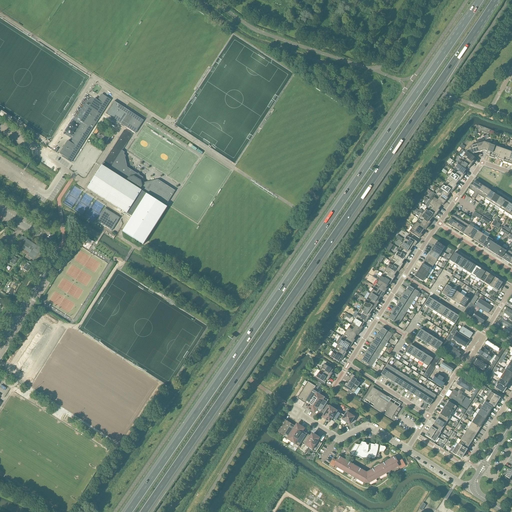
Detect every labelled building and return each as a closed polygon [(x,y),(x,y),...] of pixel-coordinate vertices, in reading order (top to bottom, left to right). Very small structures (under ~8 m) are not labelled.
[(511,89),(509,94),(505,92),(502,97),(511,102),(511,89)] [(71,162),(103,112),(111,100),(102,94),(98,100),(95,98),(80,121),(83,123),(74,137),(71,143),(68,141),(60,153),(59,154),(62,156),(62,157),(71,162)] [(119,124),(126,128),(126,127),(135,133),(144,120),(114,101),(106,114),(113,119),(113,120),(117,122),(120,123),(119,124)] [(0,115),(9,122),(12,117),(0,109),(0,115)] [(111,136),(101,130),(96,137),(107,143),(111,136)] [(477,144),(479,152),(485,150),(487,151),(488,151),(490,144),(484,142),(483,138),(477,140),(478,144),(477,144)] [(493,158),(497,147),(491,145),(492,143),(491,142),(490,144),(488,151),(487,151),(486,154),(489,155),(489,157),(493,158)] [(479,152),(477,144),(470,146),(466,151),(472,156),(474,153),(479,152)] [(131,159),(129,157),(113,147),(104,162),(88,188),(132,216),(123,231),(143,244),(167,207),(166,206),(175,191),(158,180),(144,183),(143,177),(133,171),(128,168),(131,162),(131,161),(131,159)] [(501,159),(505,148),(504,147),(503,149),(497,147),(493,158),(498,160),(498,158),(501,159)] [(507,163),(511,152),(505,149),(506,148),(505,148),(501,159),(503,160),(503,161),(507,163)] [(462,158),(472,165),(474,161),(473,160),(475,158),(472,156),(466,151),(464,150),(464,151),(465,153),(462,158)] [(457,162),(456,163),(466,170),(468,168),(469,169),(472,165),(462,158),(460,161),(459,160),(458,160),(457,162)] [(466,170),(456,163),(455,164),(457,165),(453,170),(463,177),(466,173),(465,173),(466,170)] [(463,177),(453,170),(449,175),(448,174),(447,175),(458,183),(459,180),(460,181),(463,177)] [(444,182),(454,189),(457,186),(456,185),(458,183),(447,175),(447,176),(448,177),(444,182)] [(475,199),(477,194),(480,191),(483,186),(475,181),(470,189),(474,192),(472,197),(475,199)] [(454,189),(444,182),(441,188),(439,187),(449,195),(451,192),(452,193),(454,189)] [(477,194),(480,196),(485,199),(491,190),(483,186),(480,191),(477,194)] [(449,195),(439,187),(438,188),(439,189),(436,195),(446,202),(448,198),(447,197),(449,195)] [(495,193),(491,190),(485,199),(490,202),(495,193)] [(500,197),(495,193),(490,202),(495,205),(500,197)] [(446,202),(436,195),(431,201),(430,199),(440,207),(442,205),(443,205),(446,202)] [(495,205),(500,208),(505,200),(500,197),(495,205)] [(440,207),(430,199),(425,205),(427,207),(437,214),(440,210),(439,209),(440,207)] [(510,203),(505,200),(500,208),(504,211),(510,203)] [(437,214),(427,207),(423,212),(422,211),(421,212),(432,219),(433,217),(434,218),(437,214)] [(97,221),(105,227),(112,231),(120,218),(105,208),(97,221)] [(432,219),(421,212),(421,213),(422,214),(418,219),(428,226),(431,222),(430,222),(432,219)] [(448,224),(455,229),(461,220),(453,215),(448,224)] [(428,226),(418,219),(415,224),(413,223),(413,224),(423,232),(425,229),(426,230),(428,226)] [(469,225),(461,220),(455,229),(463,234),(469,225)] [(423,232),(413,224),(412,225),(413,226),(410,232),(419,239),(422,235),(421,234),(423,232)] [(474,228),(469,225),(463,234),(468,237),(474,228)] [(478,231),(474,228),(468,237),(473,240),(478,231)] [(483,234),(478,231),(473,240),(478,243),(483,234)] [(478,243),(480,244),(482,246),(488,237),(483,234),(478,243)] [(37,261),(41,254),(39,253),(41,249),(21,236),(19,240),(25,244),(21,249),(29,254),(27,256),(32,260),(31,261),(33,262),(35,260),(37,261)] [(401,241),(412,248),(413,246),(414,246),(417,242),(407,236),(403,241),(402,240),(401,241)] [(493,240),(488,237),(482,246),(487,249),(493,240)] [(498,243),(493,240),(487,249),(492,252),(498,243)] [(399,249),(409,255),(411,251),(410,250),(412,248),(401,241),(401,242),(402,243),(399,249)] [(434,246),(442,251),(445,247),(437,242),(434,246)] [(502,246),(498,243),(492,252),(497,255),(502,246)] [(440,256),(442,251),(434,246),(431,250),(440,256)] [(497,255),(502,258),(507,249),(502,246),(497,255)] [(393,254),(404,261),(405,258),(406,259),(409,255),(399,249),(395,254),(394,253),(393,254)] [(511,259),(511,252),(507,249),(502,258),(509,263),(511,259)] [(431,250),(428,255),(437,260),(440,256),(431,250)] [(460,255),(455,252),(450,261),(454,264),(460,255)] [(391,261),(401,268),(403,264),(402,263),(404,261),(393,254),(393,255),(394,256),(391,261)] [(428,255),(426,259),(434,264),(437,260),(428,255)] [(464,258),(460,255),(454,264),(458,266),(464,258)] [(468,261),(464,258),(458,266),(463,269),(468,261)] [(431,269),(434,264),(426,259),(423,263),(431,269)] [(385,267),(396,273),(397,271),(398,272),(401,268),(391,261),(387,267),(386,266),(385,267)] [(473,263),(468,261),(463,269),(467,272),(473,263)] [(429,273),(431,269),(423,263),(420,268),(429,273)] [(477,266),(473,263),(467,272),(471,275),(477,266)] [(481,269),(477,266),(471,275),(476,277),(481,269)] [(383,274),(393,280),(395,276),(394,276),(396,273),(385,267),(386,268),(383,274)] [(426,277),(429,273),(420,268),(417,272),(426,277)] [(476,277),(480,280),(485,272),(481,269),(476,277)] [(426,277),(417,272),(415,276),(423,282),(426,277)] [(480,280),(484,283),(490,274),(485,272),(480,280)] [(393,280),(383,274),(379,279),(378,278),(377,279),(388,286),(389,284),(390,284),(393,280)] [(484,283),(489,286),(494,277),(490,274),(484,283)] [(498,280),(494,277),(489,286),(493,288),(498,280)] [(374,287),(385,293),(387,289),(386,289),(388,286),(377,279),(377,280),(378,281),(374,287)] [(498,280),(493,288),(497,291),(499,289),(500,289),(500,290),(503,286),(502,286),(501,285),(503,283),(498,280)] [(407,290),(417,296),(419,292),(411,287),(412,286),(410,284),(407,290)] [(11,295),(14,290),(15,290),(17,287),(13,285),(11,288),(11,287),(10,289),(9,288),(6,292),(8,293),(11,295)] [(452,288),(447,285),(442,294),(446,297),(452,288)] [(369,292),(380,299),(381,296),(382,297),(385,293),(374,287),(371,292),(370,291),(369,292)] [(456,291),(452,288),(446,297),(451,299),(456,291)] [(414,300),(417,296),(407,290),(405,292),(404,291),(403,293),(414,300)] [(451,299),(455,302),(460,294),(456,291),(451,299)] [(366,299),(377,306),(379,302),(378,301),(380,299),(369,292),(368,293),(370,294),(366,299)] [(411,304),(414,300),(403,293),(401,295),(403,296),(401,298),(411,304)] [(455,302),(459,305),(465,296),(460,294),(455,302)] [(474,305),(479,298),(477,297),(475,295),(470,302),(474,305)] [(465,296),(459,305),(464,308),(469,299),(465,296)] [(434,300),(429,297),(424,305),(429,308),(434,300)] [(398,301),(409,308),(411,304),(401,298),(400,300),(399,299),(398,301)] [(361,305),(372,311),(373,309),(374,310),(377,306),(366,299),(363,305),(362,304),(361,305)] [(488,314),(492,307),(479,299),(475,305),(488,314)] [(429,308),(433,310),(438,303),(434,300),(429,308)] [(396,306),(406,312),(409,308),(398,301),(396,303),(398,304),(396,306)] [(470,312),(474,305),(470,302),(466,310),(468,311),(470,312)] [(433,310),(437,313),(442,305),(438,303),(433,310)] [(358,312),(369,318),(371,314),(370,314),(372,311),(361,305),(360,306),(362,306),(358,312)] [(447,308),(442,305),(437,313),(442,316),(447,308)] [(404,317),(406,312),(396,306),(395,308),(394,307),(392,309),(404,317)] [(451,311),(447,308),(442,316),(446,318),(451,311)] [(401,321),(404,317),(392,309),(391,311),(392,312),(391,314),(401,321)] [(446,318),(450,321),(455,314),(451,311),(446,318)] [(369,318),(358,312),(355,317),(354,316),(353,317),(364,324),(365,322),(366,322),(369,318)] [(482,324),(485,319),(475,313),(472,318),(482,324)] [(401,321),(391,314),(388,320),(390,321),(391,320),(398,325),(401,321)] [(460,316),(455,314),(450,321),(455,324),(460,316)] [(350,325),(360,331),(363,327),(362,327),(364,324),(353,317),(352,318),(354,319),(350,325)] [(511,331),(511,329),(511,325),(502,319),(499,323),(505,327),(503,330),(509,334),(511,331)] [(345,330),(355,337),(357,334),(358,335),(360,331),(350,325),(347,330),(345,329),(345,330)] [(380,332),(390,338),(393,334),(385,329),(385,328),(383,326),(380,332)] [(470,338),(472,335),(473,333),(463,326),(459,332),(470,338)] [(420,340),(425,332),(421,329),(416,337),(420,340)] [(342,337),(352,344),(355,340),(354,339),(355,337),(345,330),(344,331),(346,332),(342,337)] [(387,342),(390,338),(380,332),(378,334),(377,333),(376,335),(387,342)] [(420,340),(425,342),(430,335),(425,332),(420,340)] [(457,332),(452,339),(465,347),(469,340),(457,332)] [(375,340),(385,346),(387,342),(376,335),(375,337),(376,338),(375,340)] [(425,342),(429,345),(434,337),(430,335),(425,342)] [(336,342),(347,349),(349,347),(350,348),(352,344),(342,337),(340,336),(336,342)] [(438,340),(434,337),(429,345),(433,348),(438,340)] [(485,344),(498,352),(502,346),(489,338),(485,344)] [(371,343),(382,350),(385,346),(375,340),(373,342),(372,341),(371,343)] [(433,348),(438,351),(443,343),(438,340),(433,348)] [(334,350),(344,356),(347,352),(346,352),(347,349),(336,342),(336,343),(338,344),(334,350)] [(380,355),(382,350),(371,343),(370,345),(371,346),(370,348),(380,355)] [(411,345),(406,352),(411,355),(415,348),(411,345)] [(461,353),(449,345),(444,352),(457,360),(461,353)] [(483,347),(478,354),(489,361),(494,354),(483,347)] [(377,359),(380,355),(370,348),(368,350),(367,349),(366,351),(377,359)] [(420,350),(415,348),(411,355),(415,358),(420,350)] [(344,356),(334,350),(330,356),(339,362),(341,360),(342,360),(344,356)] [(415,358),(419,361),(424,353),(420,350),(415,358)] [(374,363),(377,359),(366,351),(364,353),(366,354),(364,356),(374,363)] [(419,361),(423,364),(428,356),(424,353),(419,361)] [(374,363),(364,356),(361,362),(363,363),(364,362),(372,367),(374,363)] [(433,359),(428,356),(423,364),(428,366),(433,359)] [(437,356),(430,366),(434,368),(439,361),(437,360),(439,357),(437,356)] [(476,357),(471,364),(483,372),(488,365),(476,357)] [(444,361),(441,366),(451,373),(454,368),(444,361)] [(320,370),(330,377),(333,373),(332,372),(333,370),(324,364),(320,370)] [(384,378),(392,367),(387,364),(381,374),(383,376),(382,377),(384,378)] [(430,375),(434,368),(430,366),(424,376),(426,378),(428,375),(430,375)] [(396,369),(392,367),(384,378),(386,379),(387,378),(389,379),(396,369)] [(491,371),(493,368),(490,367),(489,369),(484,377),(486,379),(491,371)] [(503,368),(500,373),(503,374),(511,379),(511,377),(511,374),(505,370),(503,368)] [(396,369),(389,379),(391,381),(391,382),(393,383),(400,372),(396,369)] [(330,377),(320,370),(316,377),(319,379),(317,381),(324,386),(326,383),(325,383),(327,380),(328,381),(330,377)] [(404,375),(400,372),(393,383),(394,384),(395,383),(397,385),(404,375)] [(349,381),(358,387),(362,380),(352,374),(349,378),(350,379),(349,381)] [(503,374),(500,378),(508,384),(511,379),(503,374)] [(408,377),(404,375),(397,385),(399,386),(399,387),(401,388),(408,377)] [(433,380),(442,386),(445,382),(435,376),(433,380)] [(408,377),(401,388),(403,390),(403,388),(405,390),(412,380),(408,377)] [(474,385),(462,377),(457,384),(469,392),(474,385)] [(506,388),(508,384),(500,378),(497,382),(497,383),(506,388)] [(412,380),(405,390),(408,391),(407,392),(409,394),(416,382),(412,380)] [(297,398),(298,397),(301,399),(301,401),(302,400),(305,402),(305,403),(313,390),(316,386),(315,386),(312,384),(311,384),(308,382),(308,381),(297,398)] [(355,394),(354,393),(358,387),(349,381),(347,384),(346,383),(343,387),(348,390),(347,393),(354,397),(355,394)] [(420,385),(416,382),(409,394),(411,395),(411,394),(414,395),(420,385)] [(503,393),(506,388),(497,383),(497,382),(494,387),(503,393)] [(424,387),(420,385),(414,395),(416,396),(415,397),(417,399),(424,387)] [(364,401),(365,399),(374,405),(373,407),(391,419),(392,418),(394,420),(396,416),(394,415),(394,414),(396,416),(398,412),(396,411),(397,411),(399,412),(401,409),(399,407),(386,399),(388,397),(373,387),(364,401)] [(424,387),(417,399),(419,400),(420,399),(422,400),(428,390),(424,387)] [(471,397),(473,399),(475,396),(480,389),(477,387),(473,395),(471,397)] [(305,403),(306,401),(310,403),(308,405),(309,406),(308,409),(308,408),(307,409),(311,411),(321,395),(320,395),(317,393),(317,392),(313,390),(305,403)] [(425,404),(432,393),(428,390),(422,400),(424,401),(423,403),(425,404)] [(458,392),(454,390),(449,397),(461,404),(465,397),(462,395),(463,393),(459,390),(458,392)] [(488,396),(497,402),(500,398),(490,392),(488,396)] [(432,393),(425,404),(427,405),(428,404),(430,405),(436,395),(432,393)] [(321,395),(311,411),(314,413),(314,412),(313,412),(316,410),(318,408),(321,410),(320,413),(326,404),(328,400),(324,398),(325,397),(324,397),(321,395)] [(497,402),(488,396),(485,401),(494,406),(494,407),(497,402)] [(473,399),(471,397),(464,408),(467,409),(473,399)] [(448,401),(445,406),(454,411),(457,407),(455,406),(456,404),(449,400),(448,401)] [(485,401),(483,405),(491,411),(494,407),(494,406),(485,401)] [(326,420),(333,408),(329,406),(326,404),(320,413),(321,412),(324,414),(323,415),(324,415),(323,418),(326,420)] [(483,405),(480,410),(488,415),(491,411),(483,405)] [(451,415),(454,411),(445,406),(442,410),(451,415)] [(333,408),(326,420),(329,422),(331,420),(332,419),(336,421),(335,422),(341,413),(340,413),(337,411),(333,408)] [(448,420),(451,415),(442,410),(440,414),(448,420)] [(477,414),(480,416),(486,419),(488,415),(480,410),(477,414)] [(341,413),(335,422),(336,421),(339,424),(339,425),(340,424),(341,425),(343,425),(344,424),(345,424),(346,423),(346,422),(347,423),(350,424),(354,418),(352,416),(352,415),(347,412),(344,416),(341,413)] [(448,420),(440,414),(437,419),(445,424),(448,420)] [(477,414),(474,418),(483,424),(486,419),(480,416),(477,414)] [(474,418),(472,423),(480,428),(483,424),(474,418)] [(283,437),(289,428),(292,424),(291,424),(291,425),(287,422),(288,421),(287,422),(283,420),(284,419),(275,432),(276,432),(279,434),(280,434),(283,437)] [(443,428),(445,424),(437,419),(434,423),(443,428)] [(440,433),(440,432),(443,428),(434,423),(432,427),(433,428),(440,433)] [(477,432),(480,429),(480,428),(472,423),(469,427),(477,432)] [(289,428),(283,437),(287,439),(291,441),(291,442),(301,426),(298,424),(296,426),(295,426),(294,428),(290,426),(292,424),(289,428)] [(301,426),(291,442),(295,444),(294,444),(295,444),(298,446),(299,446),(301,443),(307,433),(306,433),(305,436),(302,433),(303,431),(302,431),(303,428),(304,428),(301,426)] [(431,427),(428,431),(438,437),(441,433),(440,432),(440,433),(433,428),(432,427),(431,427)] [(469,427),(466,431),(475,437),(477,432),(469,427)] [(428,431),(426,436),(432,440),(431,441),(434,443),(438,437),(428,431)] [(472,441),(475,437),(466,431),(464,435),(472,441)] [(308,447),(316,436),(313,434),(311,436),(310,436),(310,437),(306,435),(307,433),(301,443),(304,445),(305,445),(308,447)] [(464,435),(461,440),(469,445),(472,441),(464,435)] [(316,436),(308,447),(309,448),(309,447),(312,450),(316,452),(322,443),(321,444),(318,442),(318,441),(318,440),(319,438),(319,437),(316,436)] [(461,440),(458,444),(467,449),(469,445),(461,440)] [(386,449),(385,447),(381,446),(380,444),(377,443),(375,445),(370,444),(369,446),(366,445),(366,443),(362,442),(360,445),(355,444),(350,453),(350,455),(359,457),(363,459),(366,458),(369,459),(371,457),(378,457),(379,453),(380,452),(383,452),(386,449)] [(455,448),(464,454),(467,450),(467,449),(458,444),(455,448)] [(464,454),(455,448),(452,452),(461,459),(464,454)] [(397,460),(395,456),(380,465),(379,464),(374,467),(374,468),(367,472),(360,468),(360,467),(354,464),(353,465),(339,456),(336,460),(333,459),(329,466),(333,468),(334,466),(364,483),(369,483),(399,466),(400,469),(406,466),(402,459),(400,461),(399,459),(397,460)] [(510,469),(509,469),(503,478),(508,481),(507,482),(511,485),(511,480),(510,479),(511,475),(511,471),(510,470),(510,469)]
